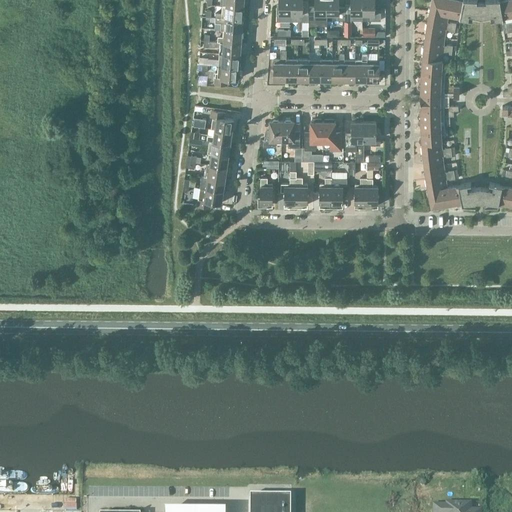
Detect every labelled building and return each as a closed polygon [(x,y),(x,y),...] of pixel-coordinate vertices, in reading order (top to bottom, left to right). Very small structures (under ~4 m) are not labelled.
[(291,21),(290,0),(278,0),(279,3),(276,3),(276,21),(291,21)] [(290,0),(291,21),(309,21),(309,19),(309,6),(303,6),(302,0),(290,0)] [(309,6),(309,19),(317,19),(327,19),(327,13),(326,0),(314,0),(315,6),(309,6)] [(344,20),(345,7),(339,7),(338,0),(326,0),(327,13),(333,13),(332,20),(344,20)] [(345,7),(344,20),(344,21),(351,21),(351,15),(363,15),(362,0),(350,0),(351,7),(345,7)] [(381,20),(381,7),(375,7),(374,0),(362,0),(363,15),(362,20),(368,20),(381,20)] [(428,10),(429,10),(429,11),(448,15),(468,18),(468,13),(476,15),(481,16),(486,15),(493,13),(494,18),(511,15),(511,0),(485,0),(486,1),(481,1),(477,1),(476,0),(431,0),(429,10),(428,10)] [(202,5),(202,18),(210,18),(210,5),(202,5)] [(243,19),(243,7),(222,5),(222,12),(216,12),(215,17),(243,19)] [(420,118),(419,118),(420,118),(421,142),(420,142),(420,143),(422,142),(424,166),(428,190),(447,186),(446,179),(449,178),(449,179),(455,178),(454,169),(448,170),(448,171),(445,171),(443,156),(446,155),(446,156),(452,156),(451,146),(445,147),(445,148),(442,149),(441,141),(442,141),(441,133),(440,105),(440,95),(441,83),(442,67),(442,60),(442,59),(442,52),(446,52),(446,53),(452,54),(453,45),(447,44),(447,45),(443,45),(445,29),(449,29),(449,30),(455,31),(456,22),(450,21),(450,22),(447,22),(448,15),(429,11),(425,34),(422,58),(421,57),(421,58),(422,58),(420,82),(419,82),(420,82),(420,95),(420,105),(420,118)] [(243,19),(215,17),(215,22),(221,23),(220,29),(224,30),(224,29),(242,31),(243,19)] [(363,27),(363,36),(375,36),(375,27),(363,27)] [(224,29),(224,30),(224,36),(218,36),(217,41),(220,41),(241,43),(242,31),(224,29)] [(220,41),(219,53),(240,55),(241,43),(220,41)] [(286,58),(286,49),(280,49),(280,58),(273,58),(273,62),(274,62),(274,79),(286,79),(286,58)] [(219,53),(218,65),(239,67),(240,55),(219,53)] [(339,59),(332,58),(332,80),(344,80),(344,59),(344,53),(339,53),(339,59)] [(362,59),(355,59),(355,80),(367,80),(367,59),(367,53),(362,53),(362,59)] [(297,58),(286,58),(286,79),(297,79),(297,58)] [(297,58),(297,79),(309,80),(309,58),(297,58)] [(321,58),(309,58),(309,80),(320,80),(321,58)] [(321,58),(320,80),(332,80),(332,58),(321,58)] [(344,59),(344,80),(355,80),(355,59),(344,59)] [(379,59),(367,59),(367,80),(379,80),(379,59)] [(215,72),(214,83),(227,84),(228,78),(238,79),(239,67),(218,65),(217,72),(215,72)] [(445,75),(444,95),(448,95),(449,95),(459,95),(459,86),(454,86),(454,85),(450,85),(450,76),(445,75)] [(503,96),(511,95),(511,76),(511,85),(507,85),(508,90),(503,90),(503,96)] [(444,125),(450,125),(449,116),(453,116),(453,111),(458,110),(458,105),(449,105),(448,105),(444,105),(444,125)] [(511,105),(502,105),(502,114),(507,115),(507,116),(511,116),(511,125),(511,105)] [(215,129),(232,131),(234,119),(223,117),(224,111),(211,109),(210,116),(213,116),(211,128),(214,129),(215,129)] [(194,117),(193,125),(205,127),(206,119),(194,117)] [(282,139),(282,120),(279,120),(278,119),(274,119),(272,120),(270,120),(270,132),(265,132),(263,147),(275,147),(275,139),(282,139)] [(282,120),(282,139),(288,139),(288,147),(295,147),(300,147),(300,133),(294,133),(294,120),(292,120),(290,119),(286,119),(284,120),(282,120)] [(323,141),(323,121),(321,121),(321,119),(313,119),(313,121),(310,121),(310,134),(304,133),(304,149),(315,149),(315,141),(323,141)] [(323,121),(323,141),(330,141),(330,150),(341,150),(341,134),(335,134),(335,121),(333,121),(333,119),(325,119),(325,121),(323,121)] [(364,144),(364,140),(364,121),(351,121),(351,136),(345,136),(345,150),(356,150),(356,144),(364,144)] [(364,121),(364,140),(371,140),(371,144),(380,144),(380,140),(376,140),(376,121),(364,121)] [(215,129),(214,129),(214,135),(208,135),(207,140),(209,140),(230,143),(232,131),(215,129)] [(209,140),(207,152),(211,153),(211,152),(228,155),(230,143),(209,140)] [(211,152),(211,153),(209,164),(227,167),(228,155),(211,152)] [(279,160),(262,160),(262,168),(278,168),(279,160)] [(314,161),(314,170),(331,170),(331,161),(314,161)] [(367,170),(378,170),(378,161),(368,161),(367,161),(367,170)] [(209,164),(206,163),(204,175),(225,179),(227,167),(209,164)] [(281,191),(284,191),(284,204),(296,204),(296,177),(296,171),(290,171),(290,183),(281,183),(281,191)] [(206,188),(223,190),(225,179),(204,175),(202,175),(200,187),(206,188)] [(272,204),(272,182),(267,182),(267,177),(260,177),(260,194),(258,194),(258,204),(272,204)] [(302,177),(296,177),(296,204),(307,205),(308,183),(302,183),(302,177)] [(331,178),(332,178),(332,177),(325,177),(325,183),(320,183),(319,205),(331,205),(331,178)] [(366,178),(367,178),(367,177),(360,177),(360,183),(355,183),(355,205),(366,205),(366,178)] [(331,178),(331,205),(343,205),(343,193),(347,194),(347,186),(337,185),(338,178),(332,178),(331,178)] [(366,178),(366,205),(378,205),(378,186),(373,186),(373,178),(367,178),(366,178)] [(428,190),(427,190),(428,190),(430,203),(438,203),(439,206),(461,201),(462,204),(462,203),(477,203),(475,202),(475,200),(480,200),(484,200),(484,203),(483,203),(497,203),(497,204),(498,204),(498,202),(511,204),(511,186),(493,183),(492,188),(485,186),(480,185),(475,186),(467,188),(467,183),(447,186),(428,190)] [(206,188),(200,187),(197,205),(210,207),(211,201),(221,203),(223,190),(206,188)] [(290,511),(291,497),(250,497),(249,511),(290,511)]
